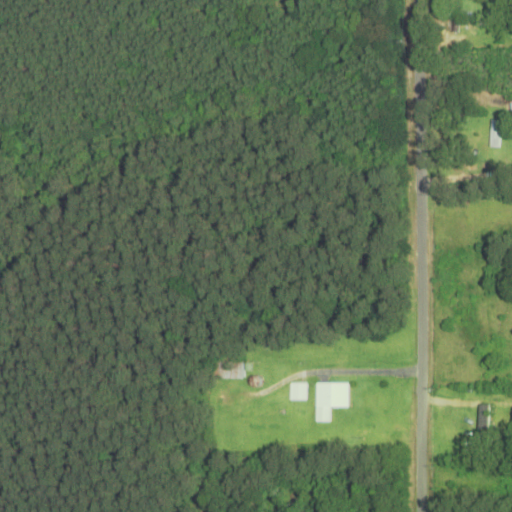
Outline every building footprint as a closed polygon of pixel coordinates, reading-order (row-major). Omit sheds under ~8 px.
[(501,120),(490,120),(490,148),(501,148),(501,120)] [(243,363),(213,363),(213,380),(243,380),(243,363)] [(290,401),(307,401),(307,384),(290,384),(290,401)] [(348,384),(316,384),(316,423),(330,423),(330,408),(348,408),(348,384)] [(489,406),(478,406),(478,432),(488,433),(489,406)]
